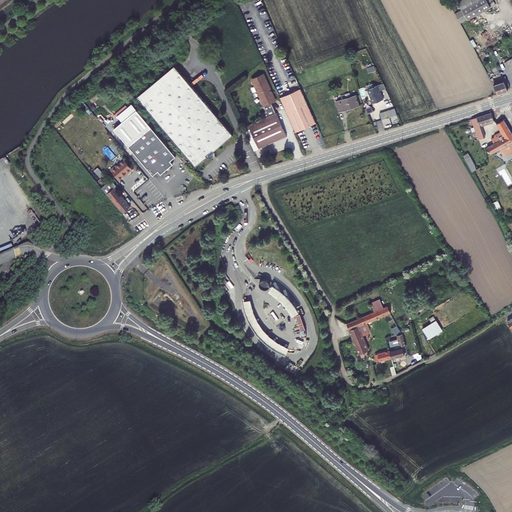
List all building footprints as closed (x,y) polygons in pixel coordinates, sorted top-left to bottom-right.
[(495,4),(492,0),(477,0),(461,9),(454,12),(460,23),(495,4)] [(462,0),(458,3),(461,9),(477,0),(462,0)] [(140,96),(199,165),(210,156),(211,157),(213,158),(215,157),(217,156),(218,155),(218,153),(218,151),(217,150),(236,134),(178,65),(140,96)] [(264,71),(255,75),(269,105),(273,103),(276,102),(273,97),(276,96),(264,71)] [(501,74),(490,78),(498,93),(507,90),(506,87),(510,86),(505,76),(502,77),(501,74)] [(386,82),(376,86),(381,100),(387,98),(383,89),(389,87),(386,82)] [(375,103),(381,100),(376,86),(370,89),(375,103)] [(303,89),(282,98),(297,133),(319,123),(303,89)] [(362,105),(359,95),(339,102),(342,112),(362,105)] [(269,111),(271,116),(278,113),(273,103),(269,105),(272,110),(269,111)] [(396,105),(385,110),(387,117),(399,111),(396,105)] [(136,110),(113,129),(152,175),(157,171),(160,175),(173,164),(170,160),(175,156),(136,110)] [(278,113),(271,116),(251,125),(262,148),(289,136),(278,112),(278,113)] [(482,140),(487,138),(488,136),(485,126),(485,124),(497,120),(495,112),(475,119),(482,140)] [(511,127),(507,120),(500,124),(503,128),(504,131),(505,132),(498,136),(498,137),(495,139),(497,143),(497,144),(496,144),(494,145),(493,145),(493,146),(490,147),(494,154),(503,149),(508,157),(511,154),(511,127)] [(469,159),(476,172),(479,170),(478,165),(476,161),(477,160),(475,156),(474,157),(473,157),(469,159)] [(119,167),(117,165),(112,169),(121,180),(125,176),(128,173),(130,175),(135,171),(127,161),(119,167)] [(98,167),(94,170),(100,177),(104,173),(98,167)] [(132,206),(116,187),(118,186),(113,179),(104,187),(125,212),(132,206)] [(266,280),(265,281),(264,282),(264,283),(264,284),(264,285),(264,286),(265,287),(266,288),(268,289),(270,289),(271,289),(272,289),(273,288),(274,287),(274,286),(274,285),(274,284),(273,283),(273,282),(271,281),(270,280),(268,280),(267,280),(266,280)] [(284,290),(279,287),(277,285),(273,291),(274,292),(279,295),(282,298),(286,302),(289,306),(293,310),(295,314),(297,317),(303,313),(301,309),(298,305),(295,301),(291,297),(288,294),(284,290)] [(291,354),(293,348),(289,346),(285,344),(281,342),(278,339),(275,336),(271,333),(269,330),(266,327),(263,323),(261,319),(259,315),(258,311),(256,307),(255,303),(255,300),(248,301),(249,305),(250,309),(251,314),(253,318),(255,322),(257,326),(260,330),(263,334),(266,337),(269,341),(273,344),(276,346),(280,349),(285,351),(289,353),(291,354)] [(373,330),(370,323),(394,312),(391,306),(350,324),(363,354),(372,350),(364,333),(373,330)] [(304,314),(299,316),(305,331),(309,330),(304,314)] [(426,329),(432,338),(445,330),(439,320),(426,329)] [(393,341),(395,350),(378,354),(380,361),(408,354),(406,347),(409,347),(406,333),(400,326),(394,328),(397,336),(399,335),(400,339),(393,341)]
